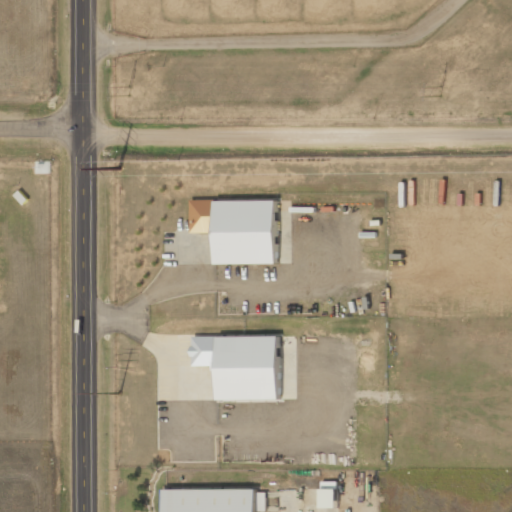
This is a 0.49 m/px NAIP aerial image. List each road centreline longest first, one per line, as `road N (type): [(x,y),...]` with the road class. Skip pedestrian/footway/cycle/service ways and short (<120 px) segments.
road 1 (secondary): [(86,511),(82,0)]
road 2 (residential): [(84,130),(511,133)]
